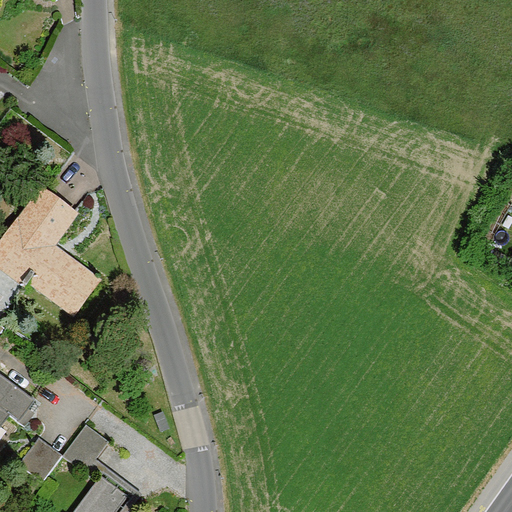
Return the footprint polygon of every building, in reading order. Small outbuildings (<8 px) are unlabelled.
[(76,216),(37,189),(0,241),(0,272),(73,322),(101,282),(53,249),(76,216)] [(34,402),(0,377),(0,427),(7,418),(17,425),(34,402)] [(72,455),(99,466),(111,433),(84,423),(72,455)] [(60,455),(40,441),(21,467),(41,481),(60,455)] [(130,511),(134,507),(101,483),(79,511),(130,511)]
